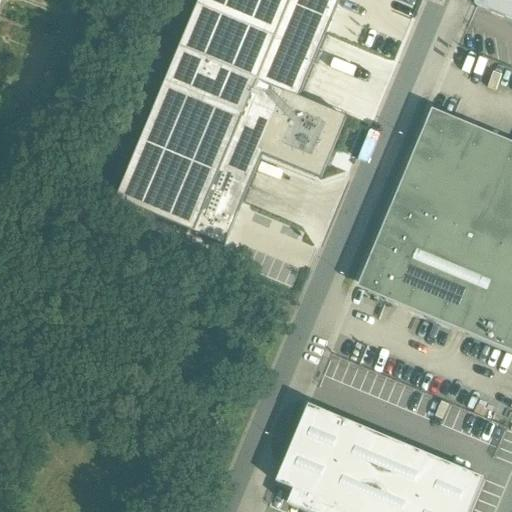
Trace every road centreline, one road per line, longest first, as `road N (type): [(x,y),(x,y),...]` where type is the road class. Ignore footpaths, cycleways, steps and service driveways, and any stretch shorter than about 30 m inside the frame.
road 1 (unclassified): [(440,0),(225,511)]
road 2 (unclassified): [(0,200),(83,0)]
